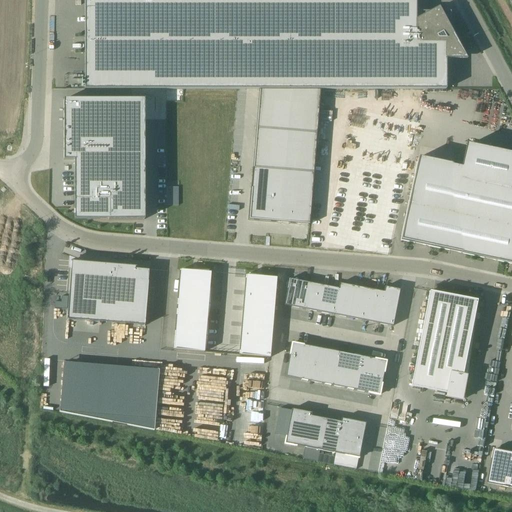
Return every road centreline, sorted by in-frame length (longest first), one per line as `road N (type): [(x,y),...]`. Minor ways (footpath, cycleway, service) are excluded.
road 1 (residential): [(16,177),(54,222),(106,242),(399,264),(511,285)]
road 2 (residential): [(41,0),(36,126),(16,177)]
